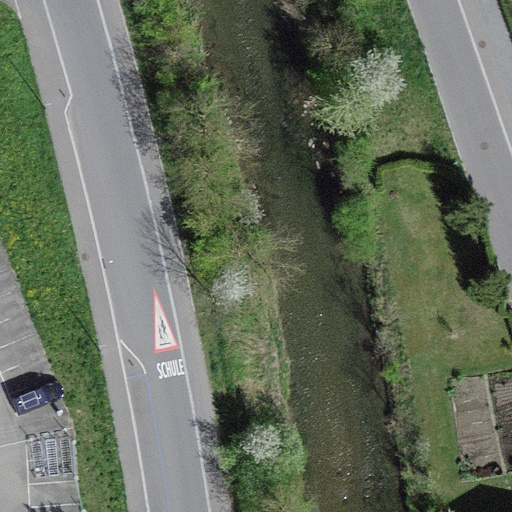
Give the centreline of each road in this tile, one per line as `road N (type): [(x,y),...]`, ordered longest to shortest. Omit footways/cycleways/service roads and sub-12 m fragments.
road 1 (residential): [(72,0),(163,511)]
road 2 (unclassified): [(433,0),(511,225)]
